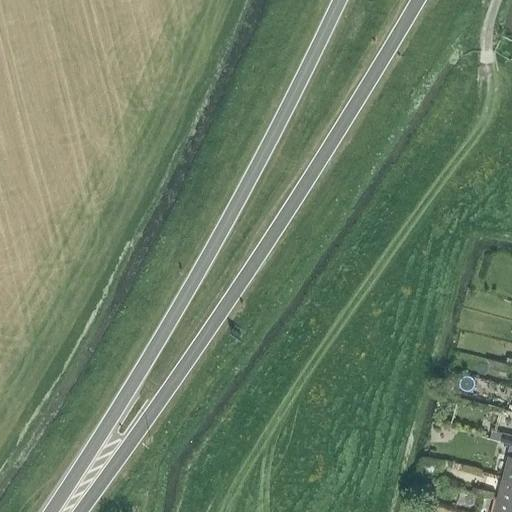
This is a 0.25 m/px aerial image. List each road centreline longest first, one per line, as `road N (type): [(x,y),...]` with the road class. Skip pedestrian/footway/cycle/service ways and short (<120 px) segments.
road 1 (trunk): [(71,511),(216,322),(418,0)]
road 2 (trunk): [(340,0),(223,227),(52,511)]
road 3 (track): [(210,511),(474,131),(484,113),(486,50)]
